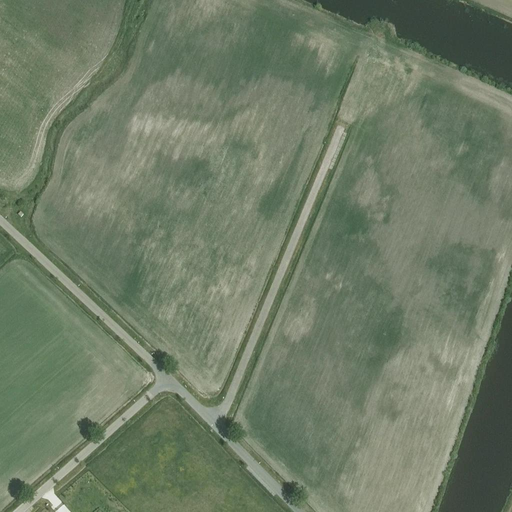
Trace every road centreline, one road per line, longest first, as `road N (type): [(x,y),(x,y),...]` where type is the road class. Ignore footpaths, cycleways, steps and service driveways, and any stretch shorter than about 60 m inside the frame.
road 1 (residential): [(211,423),(340,129)]
road 2 (residential): [(168,378),(0,221)]
road 3 (residential): [(17,511),(168,378)]
road 4 (residential): [(298,511),(211,423)]
